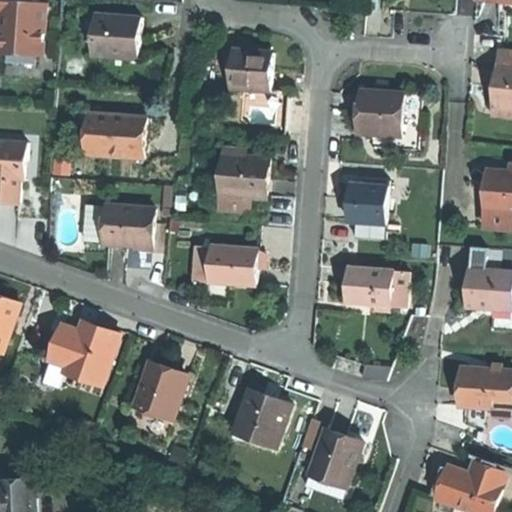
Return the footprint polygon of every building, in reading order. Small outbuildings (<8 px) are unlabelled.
[(0,0),(0,16),(3,17),(0,53),(45,56),(48,4),(37,3),(37,0),(0,0)] [(112,16),(97,15),(94,56),(142,59),(143,38),(145,18),(125,17),(112,16)] [(241,49),(237,49),(237,51),(235,66),(234,87),(273,90),(276,54),(273,54),(274,47),(258,46),(241,44),(241,49)] [(511,48),(500,47),(499,66),(511,67),(511,48)] [(511,67),(499,66),(497,86),(496,105),(511,106),(511,67)] [(386,88),(367,87),(364,134),(408,137),(411,90),(386,88)] [(511,106),(496,105),(495,114),(511,115),(511,106)] [(150,117),(97,114),(95,155),(148,158),(149,138),(150,117)] [(30,142),(0,140),(0,202),(3,203),(20,204),(22,179),(23,160),(28,161),(30,142)] [(251,148),(229,146),(228,156),(250,158),(251,148)] [(250,158),(228,156),(225,195),(254,198),(272,199),(273,180),(275,160),(250,158)] [(511,170),(511,176),(493,175),(491,193),(490,213),(511,214),(511,170)] [(392,186),(354,183),(353,203),(351,221),(390,224),(392,186)] [(175,184),(167,184),(165,207),(173,208),(175,184)] [(254,198),(225,195),(224,209),(253,211),(254,198)] [(109,205),(90,204),(87,243),(107,244),(109,205)] [(155,208),(109,205),(107,244),(129,246),(152,247),(155,208)] [(173,208),(165,207),(165,214),(173,215),(173,208)] [(511,214),(490,213),(489,230),(511,232),(511,214)] [(251,248),(210,246),(210,248),(208,279),(208,281),(255,283),(255,268),(256,260),(251,259),(251,248)] [(210,248),(195,247),(194,278),(208,279),(210,248)] [(407,269),(361,267),(360,286),(359,302),(382,304),(390,304),(405,305),(407,269)] [(511,270),(470,268),(469,307),(489,307),(511,308),(511,270)] [(421,270),(407,269),(405,305),(419,306),(421,270)] [(4,295),(0,294),(0,348),(6,351),(23,302),(4,295)] [(92,321),(84,318),(81,327),(97,332),(100,323),(92,321)] [(81,327),(64,321),(52,359),(68,364),(67,369),(106,382),(122,330),(100,323),(97,332),(81,327)] [(170,369),(152,363),(138,406),(175,418),(189,376),(170,369)] [(394,368),(367,365),(363,377),(367,378),(388,382),(394,368)] [(492,369),(470,367),(469,387),(468,407),(496,408),(511,409),(511,369),(505,369),(492,369)] [(274,394),(252,387),(240,423),(282,437),(294,401),(274,394)] [(511,409),(496,408),(495,417),(511,417),(511,409)] [(331,424),(315,418),(305,444),(320,450),(328,428),(329,428),(331,424)] [(329,428),(328,428),(320,450),(313,470),(350,484),(366,442),(346,434),(329,428)] [(190,451),(178,446),(173,460),(185,464),(190,451)] [(473,472),(455,465),(449,482),(443,499),(480,511),(496,511),(509,476),(488,469),(486,476),(473,472)] [(488,469),(476,465),(473,472),(486,476),(488,469)] [(37,511),(37,479),(0,479),(0,511),(37,511)]
